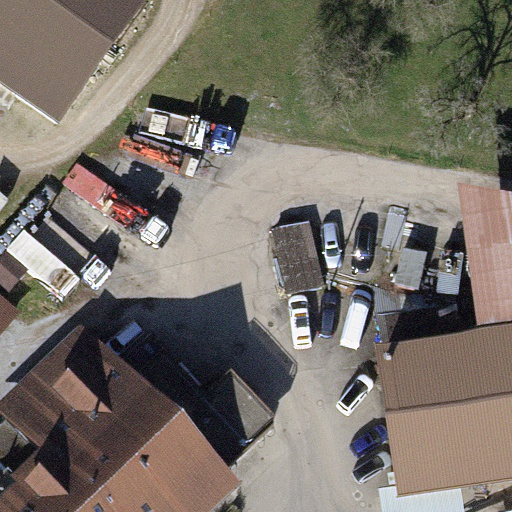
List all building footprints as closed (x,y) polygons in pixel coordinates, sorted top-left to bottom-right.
[(0,0),(0,97),(58,140),(159,0),(0,0)] [(371,355),(392,506),(511,488),(511,213),(454,206),(473,340),(371,355)] [(326,223),(285,222),(283,285),(324,286),(326,223)] [(0,281),(0,337),(28,308),(0,281)] [(87,511),(215,511),(234,495),(219,480),(274,428),(227,378),(203,401),(164,360),(133,389),(80,333),(0,407),(0,419),(38,460),(87,511)] [(87,511),(38,460),(0,495),(0,511),(87,511)]
